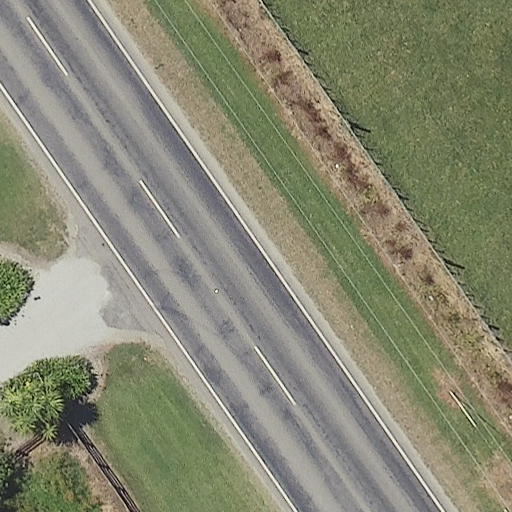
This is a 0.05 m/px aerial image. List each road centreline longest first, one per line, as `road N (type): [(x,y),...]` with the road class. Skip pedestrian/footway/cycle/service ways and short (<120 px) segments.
road 1 (secondary): [(13,0),(367,511)]
road 2 (unknown): [(0,315),(157,208)]
